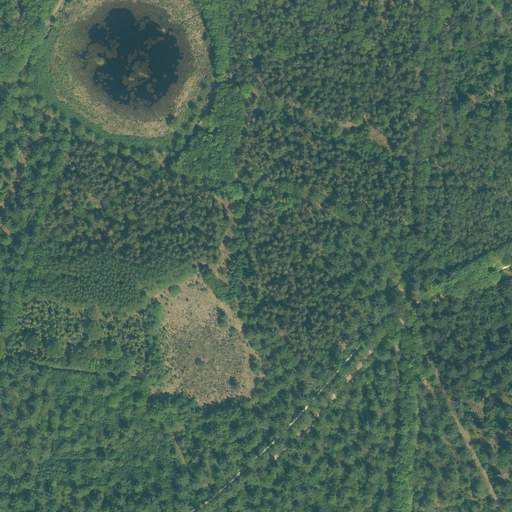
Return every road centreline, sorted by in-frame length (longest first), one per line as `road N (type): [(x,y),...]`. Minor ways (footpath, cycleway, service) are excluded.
road 1 (track): [(0,360),(38,248),(156,172),(199,125),(215,59),(194,0)]
road 2 (track): [(73,136),(156,172),(310,201),(374,251)]
road 3 (track): [(429,0),(405,300)]
road 4 (track): [(404,310),(303,426),(207,511)]
road 5 (track): [(420,302),(417,348),(499,511)]
road 6 (track): [(178,454),(144,380),(0,364)]
road 7 (track): [(404,310),(386,511)]
road 8 (track): [(10,97),(73,136),(38,248)]
road 9 (track): [(405,300),(404,310),(511,253)]
